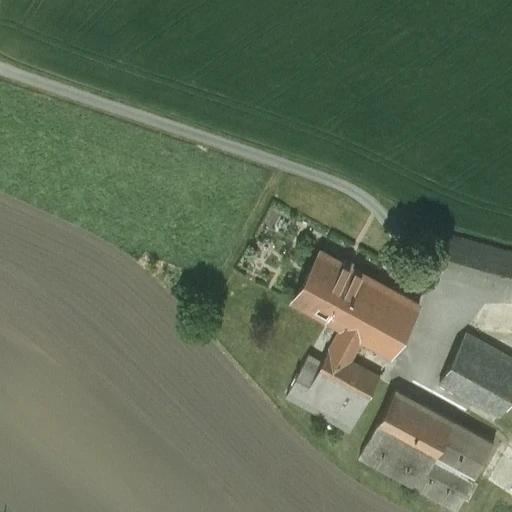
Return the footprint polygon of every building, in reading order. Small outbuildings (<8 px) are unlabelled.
[(511,251),(443,233),(436,259),(511,279),(511,251)] [(369,276),(321,250),(293,301),(341,328),(369,276)] [(419,304),(369,276),(341,328),(320,366),(316,372),(366,400),(380,375),(352,360),(363,339),(391,354),(419,304)] [(511,394),(511,358),(466,333),(439,381),(501,414),(511,394)] [(350,429),(366,400),(316,372),(320,366),(307,359),(287,395),(350,429)] [(494,442),(395,389),(360,455),(459,508),(494,442)]
